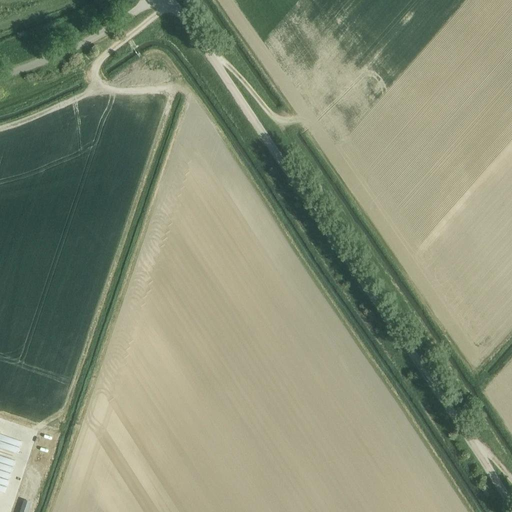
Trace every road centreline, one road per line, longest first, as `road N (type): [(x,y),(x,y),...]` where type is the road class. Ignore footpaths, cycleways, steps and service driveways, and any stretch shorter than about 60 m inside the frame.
road 1 (unclassified): [(511,504),(169,0)]
road 2 (track): [(193,100),(170,86),(108,88),(93,72),(171,1)]
road 3 (unclassified): [(151,0),(100,34),(0,76)]
